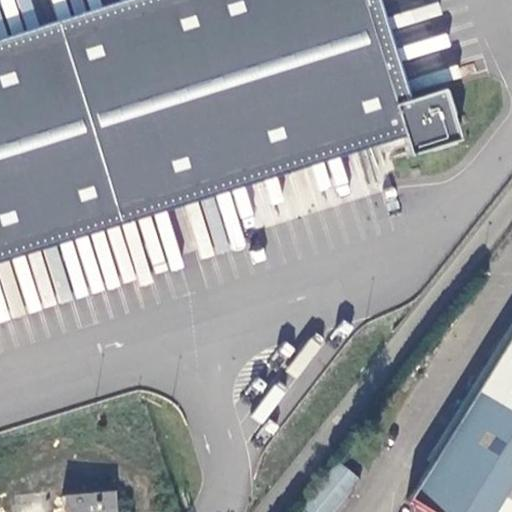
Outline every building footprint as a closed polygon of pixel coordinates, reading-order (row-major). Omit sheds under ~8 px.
[(170,0),(0,53),(0,247),(376,130),(381,143),(397,138),(403,157),(453,142),(437,90),(389,106),(355,0),(170,0)] [(0,272),(12,316),(85,296),(76,260),(72,244),(0,262),(0,272)] [(511,511),(511,335),(409,501),(426,511),(511,511)] [(330,511),(356,480),(331,462),(295,509),(298,511),(330,511)] [(112,511),(112,494),(62,498),(63,511),(112,511)]
